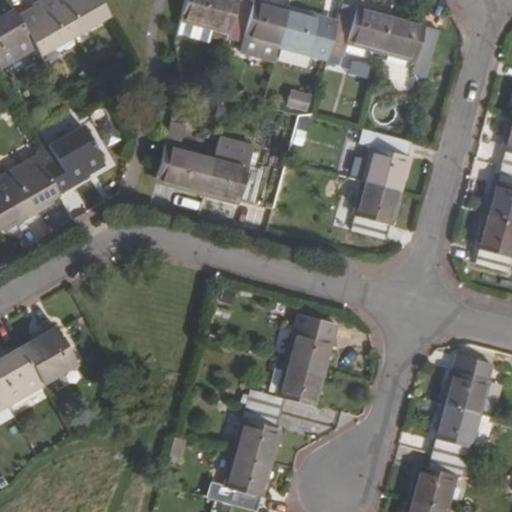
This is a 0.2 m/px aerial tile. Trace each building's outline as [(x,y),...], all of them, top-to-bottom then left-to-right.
[(32,11),(16,19),(32,47),(37,56),(71,37),(49,0),(41,0),(30,7),(32,11)] [(49,0),(71,37),(105,16),(96,0),(49,0)] [(236,0),(183,0),(174,34),(206,43),(207,41),(210,30),(227,34),(236,2),(236,0)] [(249,6),(236,2),(227,34),(224,46),(222,55),(270,68),(275,47),(284,11),(250,2),(249,6)] [(354,10),(338,5),(333,27),(326,53),(341,57),(345,43),(378,51),(387,17),(354,8),(354,10)] [(0,65),(32,47),(16,19),(11,10),(0,16),(0,65)] [(318,19),(284,11),(275,47),(324,60),(326,53),(333,27),(317,23),(318,19)] [(422,26),(387,17),(378,51),(413,62),(409,75),(424,79),(437,31),(422,27),(422,26)] [(210,30),(207,41),(224,46),(227,34),(210,30)] [(285,108),(306,114),(311,96),(290,90),(285,108)] [(511,117),(509,117),(500,151),(503,151),(499,166),(511,169),(511,117)] [(169,121),(162,144),(178,148),(184,125),(169,121)] [(52,158),(37,165),(56,196),(86,178),(83,174),(100,164),(79,129),(46,147),(52,158)] [(409,141),(375,132),(371,149),(369,147),(360,181),(396,190),(406,157),(404,156),(409,141)] [(250,204),(259,171),(245,167),(250,147),(217,138),(211,158),(202,194),(235,203),(236,200),(250,204)] [(202,194),(211,158),(178,148),(162,144),(153,177),(167,181),(167,184),(202,194)] [(34,160),(0,179),(24,220),(41,210),(39,206),(56,196),(37,165),(34,160)] [(511,169),(499,166),(495,180),(493,179),(484,214),(511,221),(511,169)] [(0,179),(0,178),(0,227),(3,226),(5,231),(24,220),(0,179)] [(396,190),(360,181),(352,215),(353,216),(349,230),(382,238),(386,224),(388,225),(396,190)] [(511,251),(511,221),(484,214),(475,249),(476,250),(473,264),(506,272),(509,257),(510,258),(511,251)] [(328,323),(295,314),(282,363),(317,372),(326,338),(325,337),(328,323)] [(35,338),(18,347),(41,388),(75,368),(50,325),(33,334),(35,338)] [(0,356),(0,396),(6,408),(41,388),(18,347),(1,357),(0,356)] [(449,372),(441,404),(478,413),(487,380),(485,380),(489,365),(455,356),(451,372),(449,372)] [(317,372),(282,363),(272,397),(247,390),(243,404),(279,413),(283,399),(308,406),(317,372)] [(279,413),(243,404),(231,453),(267,463),(277,428),(275,427),(279,413)] [(478,413),(441,404),(432,438),(434,439),(429,453),(463,463),(467,448),(469,449),(478,413)] [(267,463),(231,453),(218,502),(253,511),(257,496),(259,497),(267,463)] [(463,463),(429,453),(425,467),(417,466),(408,500),(443,509),(453,475),(459,477),(463,463)] [(442,511),(443,509),(408,500),(404,511),(442,511)]
